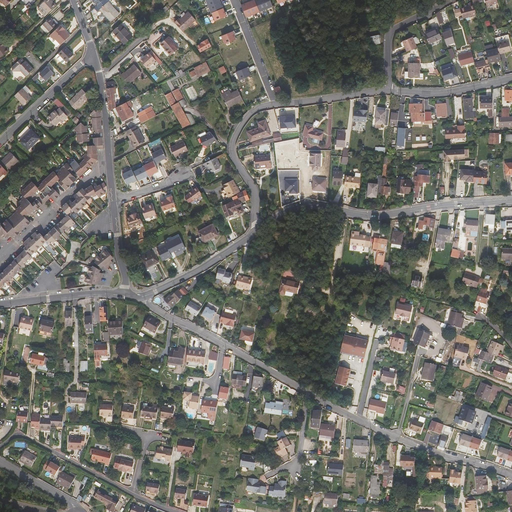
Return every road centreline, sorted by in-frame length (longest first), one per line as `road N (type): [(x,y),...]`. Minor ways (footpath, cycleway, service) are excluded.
road 1 (residential): [(511,199),(378,215),(303,203),(255,231)]
road 2 (residential): [(511,476),(400,439),(308,393)]
road 3 (residential): [(308,393),(136,297)]
road 4 (residential): [(275,106),(250,115),(233,140),(256,196),(255,231)]
road 5 (residential): [(0,450),(22,435),(132,494)]
road 6 (residential): [(0,260),(84,180),(110,167)]
road 7 (residential): [(255,231),(136,297)]
road 8 (residential): [(0,141),(94,55)]
road 9 (residential): [(127,294),(0,304)]
road 10 (residential): [(511,78),(432,93),(389,88)]
road 11 (residential): [(449,0),(392,32),(389,88)]
